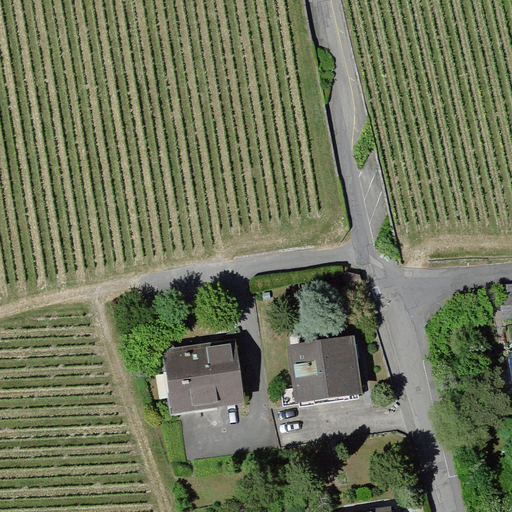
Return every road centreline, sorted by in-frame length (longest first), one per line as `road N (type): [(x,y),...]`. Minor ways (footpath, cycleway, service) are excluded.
road 1 (residential): [(366,248),(317,0)]
road 2 (residential): [(446,511),(384,272)]
road 3 (residential): [(148,277),(366,248)]
road 4 (track): [(93,323),(168,511)]
road 5 (residential): [(511,266),(384,272)]
